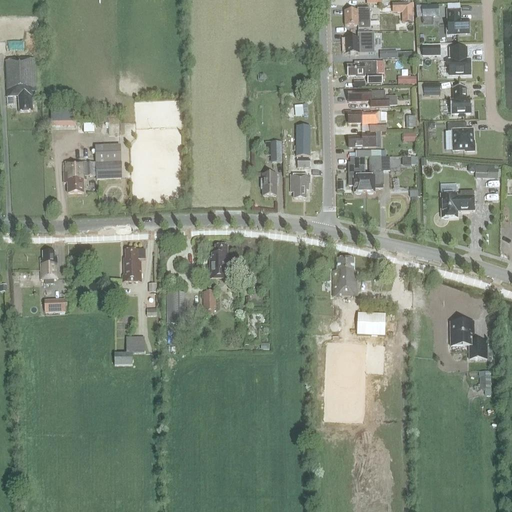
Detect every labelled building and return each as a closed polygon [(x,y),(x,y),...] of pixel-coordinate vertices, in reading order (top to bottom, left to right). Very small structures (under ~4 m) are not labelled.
[(422,20),(439,19),(438,6),(421,7),(422,20)] [(344,13),(344,27),(356,26),(356,31),(366,31),(370,31),(369,10),(356,10),(356,12),(344,13)] [(448,22),(447,22),(448,28),(446,28),(446,37),(455,37),(455,35),(469,35),(468,21),(460,22),(460,11),(447,12),(448,22)] [(359,49),(365,48),(364,40),(345,41),(346,55),(359,55),(359,49)] [(439,47),(422,47),(422,58),(440,58),(439,47)] [(449,63),(449,78),(470,77),(470,62),(466,62),(466,51),(450,51),(450,63),(449,63)] [(32,99),(36,99),(36,93),(35,61),(5,62),(6,97),(8,97),(8,98),(18,98),(19,114),(30,113),(32,113),(32,99)] [(345,73),(347,73),(347,78),(355,77),(355,78),(365,77),(365,76),(368,76),(368,84),(382,84),(382,77),(384,77),(383,63),(354,64),(354,66),(346,66),(347,69),(345,69),(345,73)] [(416,85),(416,78),(397,78),(398,86),(416,85)] [(440,98),(439,85),(423,85),(423,98),(440,98)] [(452,90),(452,91),(453,102),(450,102),(449,102),(450,117),(471,116),(471,117),(472,116),(471,101),(470,101),(466,102),(465,90),(466,90),(452,90)] [(386,92),(348,93),(348,103),(371,103),(371,109),(390,108),(389,101),(386,101),(386,92)] [(74,110),(49,111),(49,125),(74,124),(74,110)] [(378,114),(361,115),(347,115),(347,125),(362,124),(362,127),(369,127),(370,133),(385,133),(385,124),(379,124),(378,114)] [(415,130),(415,118),(405,118),(406,130),(415,130)] [(466,133),(465,125),(446,126),(447,133),(451,132),(453,154),(465,153),(467,154),(475,154),(474,146),(473,145),(472,132),(466,133)] [(301,154),(311,154),(310,135),(300,135),(301,154)] [(416,144),(415,142),(418,142),(418,136),(415,136),(415,135),(403,135),(403,144),(416,144)] [(363,149),(375,149),(381,149),(380,136),(362,136),(363,139),(348,140),(348,149),(362,149),(363,149)] [(282,164),(281,144),(270,144),(270,164),(282,164)] [(97,181),(121,180),(120,147),(96,148),(96,164),(86,164),(63,164),(64,184),(67,184),(67,195),(83,195),(83,181),(86,181),(86,177),(97,177),(97,181)] [(382,186),(382,174),(381,174),(381,158),(369,159),(370,175),(365,175),(365,171),(365,178),(364,178),(364,186),(366,186),(366,194),(368,194),(369,196),(373,196),(374,194),(375,194),(375,186),(382,186)] [(309,160),(297,160),(297,169),(309,170),(309,160)] [(364,178),(365,178),(365,171),(365,164),(348,165),(349,187),(353,187),(353,195),(366,194),(366,186),(364,186),(364,178)] [(498,180),(501,180),(502,171),(498,171),(498,167),(475,166),(475,180),(498,180)] [(276,186),(278,186),(277,178),(276,178),(276,176),(262,176),(262,181),(260,181),(261,191),(262,191),(262,198),(276,198),(276,186)] [(294,201),(305,201),(305,192),(308,192),(308,185),(309,185),(309,177),(290,177),(290,194),(293,194),(294,201)] [(457,213),(474,213),(473,193),(460,193),(460,196),(440,196),(441,220),(443,220),(444,221),(448,221),(449,220),(457,219),(457,213)] [(230,268),(230,259),(227,259),(227,247),(215,247),(215,256),(211,256),(212,266),(210,268),(210,282),(231,281),(231,268),(230,268)] [(141,261),(145,261),(145,252),(125,252),(125,263),(123,263),(123,269),(122,269),(122,283),(141,283),(141,261)] [(45,286),(54,286),(53,280),(58,280),(57,259),(54,259),(54,253),(42,254),(43,260),(40,260),(41,281),(45,281),(45,286)] [(357,298),(357,273),(353,272),(354,260),(337,260),(336,272),(332,272),(332,297),(357,298)] [(157,294),(157,285),(148,285),(148,294),(157,294)] [(213,308),(216,308),(215,293),(202,293),(202,294),(203,315),(214,315),(213,308)] [(184,324),(184,294),(166,294),(167,324),(184,324)] [(327,318),(328,301),(312,300),(312,318),(327,318)] [(65,314),(64,301),(44,302),(45,315),(65,314)] [(156,317),(156,309),(147,309),(147,318),(156,317)] [(469,361),(487,361),(487,343),(474,343),(474,339),(472,339),(472,324),(450,324),(450,348),(469,348),(469,361)] [(144,355),(144,339),(126,339),(126,355),(114,355),(114,367),(132,367),(132,355),(144,355)] [(490,391),(490,379),(479,379),(480,391),(490,391)]
